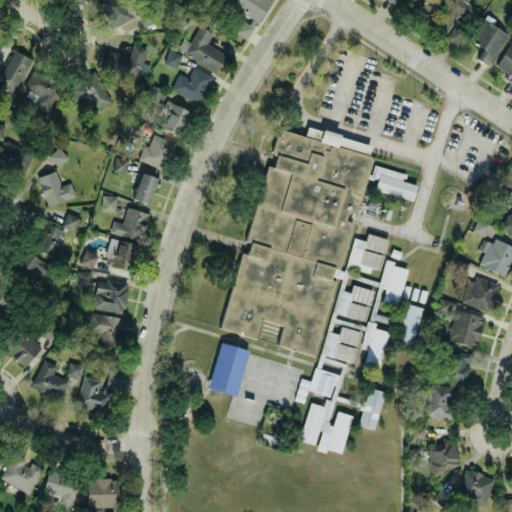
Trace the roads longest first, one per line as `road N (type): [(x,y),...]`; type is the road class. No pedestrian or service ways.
road 1 (residential): [(298,0),(218,133),(172,244),(149,370),(143,511)]
road 2 (residential): [(511,120),(329,0)]
road 3 (residential): [(143,446),(88,444),(45,431),(3,405)]
road 4 (residential): [(505,446),(510,418),(488,411),(477,420),(477,439),(487,448),(505,446)]
